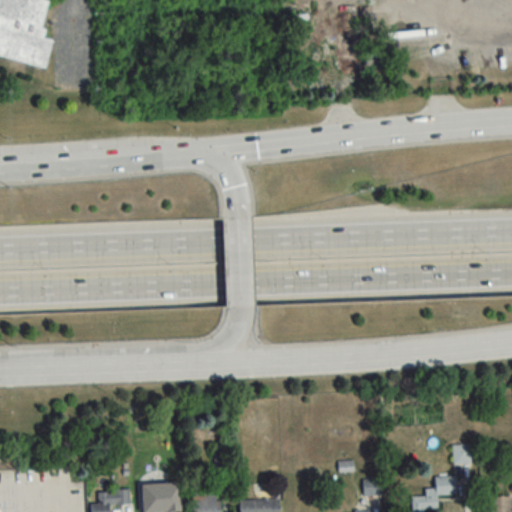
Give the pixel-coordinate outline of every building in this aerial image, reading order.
[(0,0),(0,55),(45,66),(51,39),(39,37),(47,0),(0,0)] [(338,34),(336,52),(341,52),(340,62),(351,63),(354,36),(338,34)] [(213,446),(213,480),(228,480),(228,446),(213,446)] [(469,464),(469,446),(452,446),(452,464),(469,464)] [(351,472),(352,462),(338,461),(337,471),(351,472)] [(454,495),(453,476),(433,476),(434,489),(424,489),(424,496),(411,496),(410,511),(419,511),(436,511),(435,495),(454,495)] [(363,480),(363,494),(378,495),(378,481),(363,480)] [(107,511),(107,505),(129,504),(129,490),(92,491),(92,511),(107,511)] [(219,511),(219,492),(189,492),(189,511),(219,511)] [(482,511),(511,511),(511,510),(510,511),(510,497),(491,497),(491,509),(483,509),(482,511)] [(238,499),(237,511),(278,511),(279,499),(238,499)]
